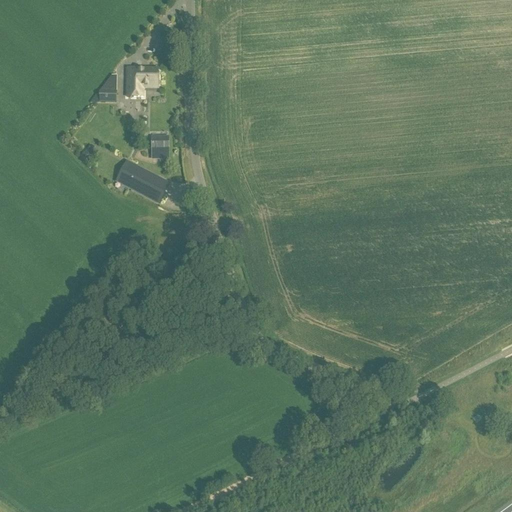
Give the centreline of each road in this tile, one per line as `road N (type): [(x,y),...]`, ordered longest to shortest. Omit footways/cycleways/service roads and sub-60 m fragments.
road 1 (unclassified): [(405,404),(289,357),(244,320),(198,158),(194,0)]
road 2 (track): [(177,511),(377,416),(392,399)]
